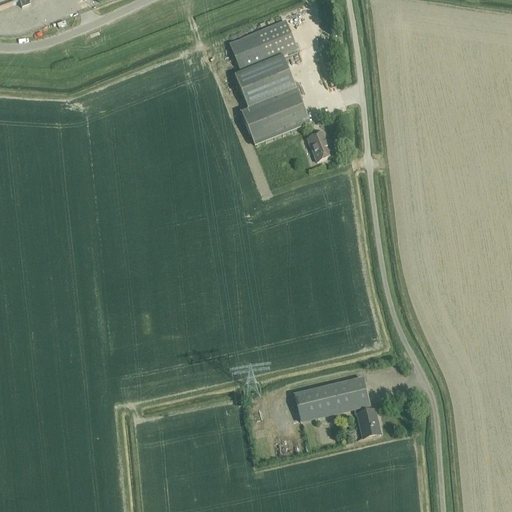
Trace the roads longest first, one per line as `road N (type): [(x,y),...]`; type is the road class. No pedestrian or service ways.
road 1 (unclassified): [(346,0),(384,285),(432,404),(442,511)]
road 2 (unclassified): [(156,0),(43,45),(0,48)]
